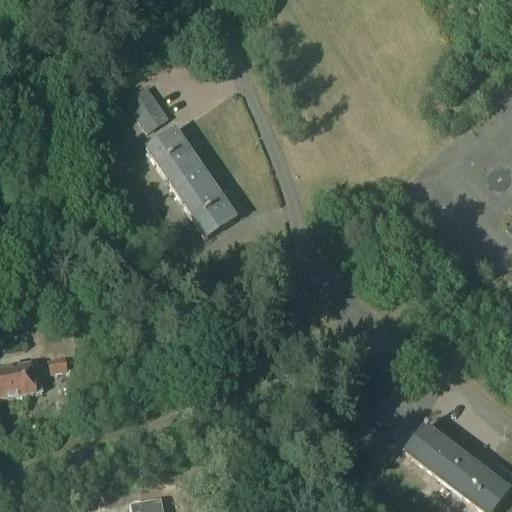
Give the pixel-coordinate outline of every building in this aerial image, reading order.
[(180,90),(193,83),(188,73),(173,81),(168,73),(155,79),(161,90),(175,82),(180,90)] [(121,105),(136,129),(160,115),(146,90),(121,105)] [(161,116),(139,130),(146,140),(167,127),(161,116)] [(144,156),(144,157),(173,200),(200,179),(172,137),(163,143),(144,156)] [(200,179),(173,200),(204,245),(232,226),(232,225),(244,218),(230,198),(219,206),(200,179)] [(203,350),(186,332),(175,342),(192,360),(203,350)] [(46,367),(49,381),(66,379),(63,364),(46,367)] [(35,370),(29,370),(0,375),(0,405),(34,399),(40,398),(35,370)] [(72,401),(58,404),(63,429),(77,426),(72,401)] [(463,428),(472,415),(461,407),(452,419),(463,428)] [(476,422),(466,439),(480,447),(490,430),(476,422)] [(347,447),(368,463),(384,441),(363,426),(347,447)] [(405,459),(446,490),(466,462),(426,431),(405,459)] [(466,462),(446,490),(474,511),(498,511),(510,496),(511,493),(511,480),(499,471),(491,481),(466,462)]
